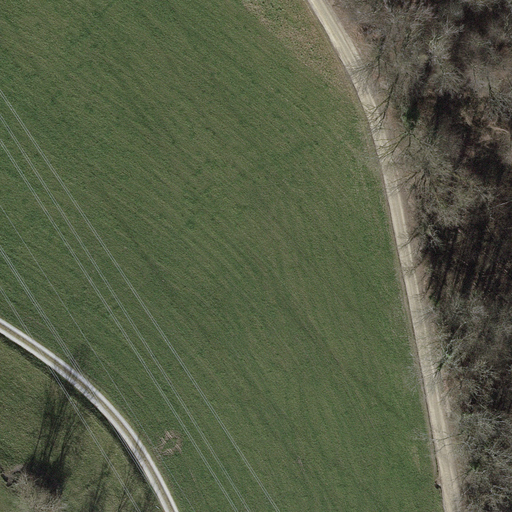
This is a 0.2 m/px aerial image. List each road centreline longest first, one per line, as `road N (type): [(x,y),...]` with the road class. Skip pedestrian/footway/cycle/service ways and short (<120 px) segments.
road 1 (track): [(455,511),(415,280),(365,113),(312,0)]
road 2 (track): [(0,322),(95,393),(138,441),(174,511)]
